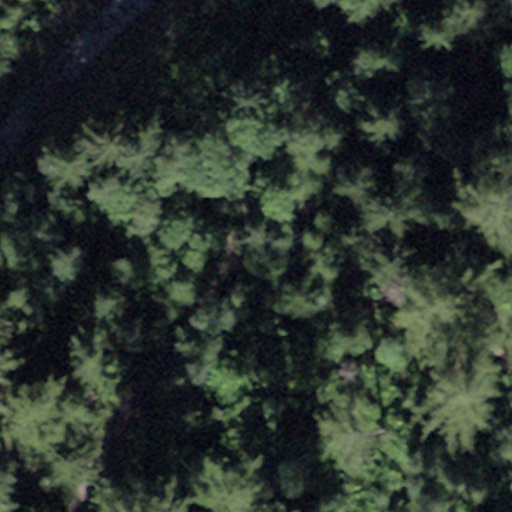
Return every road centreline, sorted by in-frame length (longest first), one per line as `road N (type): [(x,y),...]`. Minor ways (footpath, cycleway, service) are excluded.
road 1 (track): [(368,0),(287,107),(179,321),(107,419),(54,511)]
road 2 (track): [(0,102),(105,0)]
